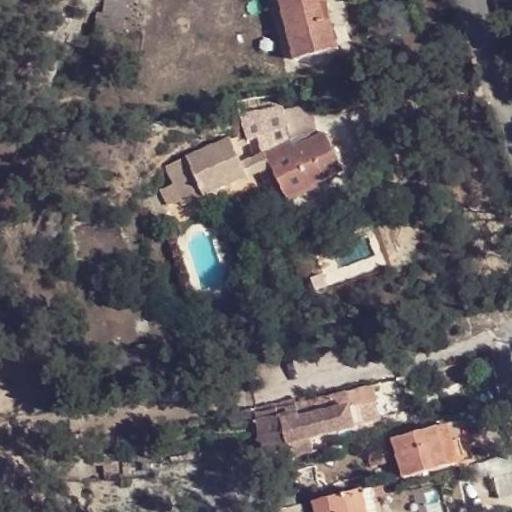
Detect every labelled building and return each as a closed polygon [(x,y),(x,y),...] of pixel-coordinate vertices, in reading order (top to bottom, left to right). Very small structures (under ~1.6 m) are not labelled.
[(281,0),(297,58),(330,50),(323,23),(328,21),(322,0),(281,0)] [(323,23),(330,50),(342,48),(334,20),(328,21),(323,23)] [(236,115),(244,140),(259,136),(266,152),(293,138),(288,113),(287,104),(236,115)] [(308,108),(288,113),(293,138),(297,146),(313,138),(308,108)] [(345,170),(326,132),(313,138),(297,146),(293,138),(266,152),(241,162),(228,137),(187,156),(203,195),(274,168),(290,201),(318,188),(316,185),(345,170)] [(409,403),(416,400),(407,378),(399,381),(409,403)] [(363,388),(349,391),(352,404),(367,399),(363,388)] [(300,403),(256,414),(258,423),(265,462),(265,468),(297,459),(293,441),(307,437),(359,426),(354,405),(302,417),(300,403)] [(453,441),(449,426),(391,440),(400,477),(448,465),(442,444),(453,441)] [(448,465),(459,462),(453,441),(442,444),(448,465)] [(511,476),(511,455),(484,463),(489,482),(511,476)] [(314,511),(367,511),(363,492),(313,506),(314,511)]
